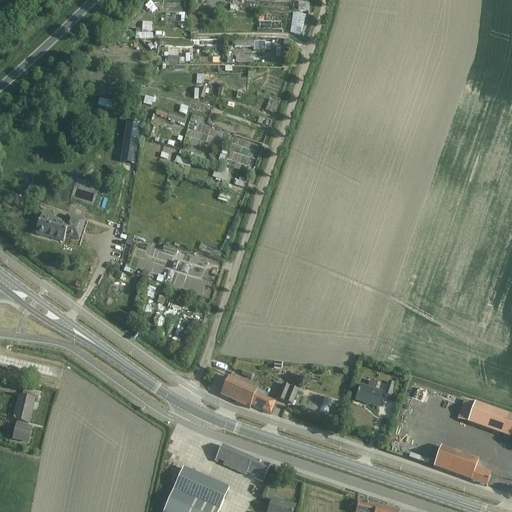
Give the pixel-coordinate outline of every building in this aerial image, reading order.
[(38,226),(35,234),(48,238),(48,237),(63,242),(65,236),(79,241),(85,222),(66,216),(64,223),(53,219),(52,222),(40,218),(40,220),(37,219),(35,226),(38,226)] [(227,377),(219,395),(248,408),(250,405),(269,414),(274,403),(262,397),(264,394),(256,390),(227,377)] [(374,390),(377,383),(369,380),(367,387),(359,385),(354,399),(377,407),(382,392),(374,390)] [(387,382),(383,396),(389,398),(394,384),(387,382)] [(290,405),(296,391),(281,385),(275,399),(283,403),(283,402),(290,405)] [(37,402),(39,393),(24,389),(22,397),(18,396),(12,419),(17,421),(27,423),(33,401),(37,402)] [(511,417),(474,404),(467,424),(511,439),(511,417)] [(26,427),(27,423),(17,421),(16,425),(15,425),(12,439),(26,443),(30,428),(26,427)] [(221,462),(220,465),(245,476),(246,473),(254,476),(253,478),(261,481),(268,466),(220,446),(212,462),(214,463),(215,460),(221,462)] [(486,487),(491,473),(479,469),(480,466),(477,464),(478,461),(442,447),(434,468),(470,481),(486,487)] [(217,511),(228,488),(182,468),(162,511),(217,511)] [(285,505),(271,500),(267,511),(292,511),(294,506),(286,504),(285,505)] [(396,511),(359,503),(356,511),(396,511)]
